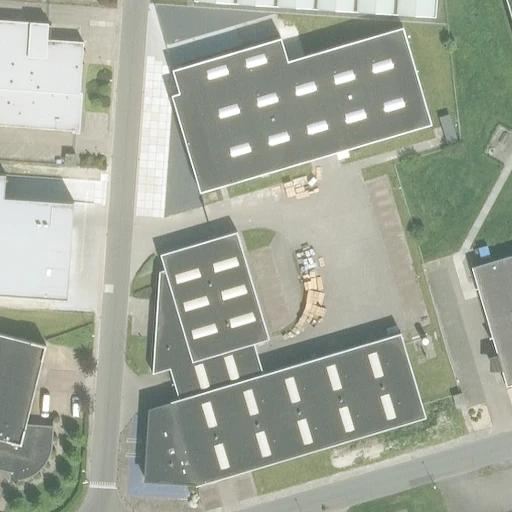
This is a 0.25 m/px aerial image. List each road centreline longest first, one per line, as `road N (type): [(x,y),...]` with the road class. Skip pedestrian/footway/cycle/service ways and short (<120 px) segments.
road 1 (unclassified): [(99,511),(135,0)]
road 2 (unclassified): [(511,445),(284,511)]
